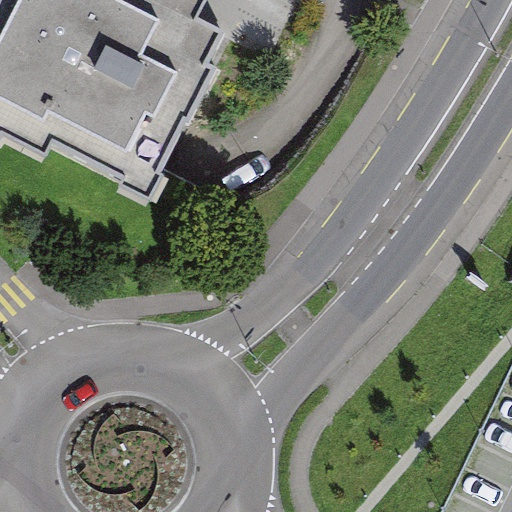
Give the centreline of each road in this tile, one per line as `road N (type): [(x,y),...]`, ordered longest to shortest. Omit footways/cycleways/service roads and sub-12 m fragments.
road 1 (secondary): [(489,0),(347,229),(193,372)]
road 2 (secondary): [(236,445),(391,269),(511,97)]
road 3 (secondary): [(193,372),(164,356),(97,351),(39,384)]
road 4 (secondary): [(39,384),(18,416),(9,453),(21,511)]
